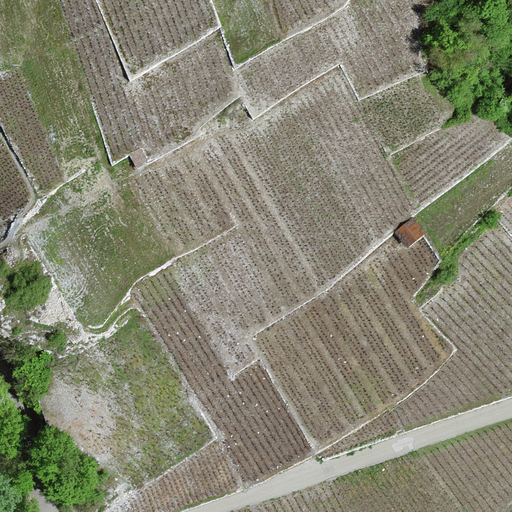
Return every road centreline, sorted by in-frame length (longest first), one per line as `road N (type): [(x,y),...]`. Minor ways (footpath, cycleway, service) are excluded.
road 1 (unclassified): [(511,408),(206,511)]
road 2 (track): [(0,359),(20,403),(42,511)]
